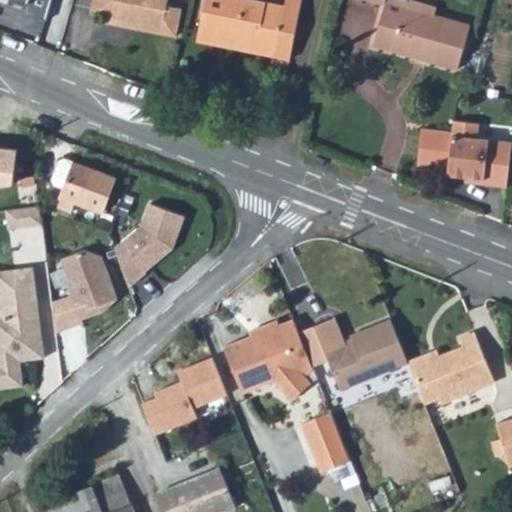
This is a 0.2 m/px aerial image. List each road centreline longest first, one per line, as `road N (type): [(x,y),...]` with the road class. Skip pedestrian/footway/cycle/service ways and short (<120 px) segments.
road 1 (residential): [(302,187),(234,263),(0,461)]
road 2 (tertiary): [(302,187),(0,72)]
road 3 (tertiary): [(511,267),(302,187)]
road 4 (unknown): [(468,250),(511,400)]
